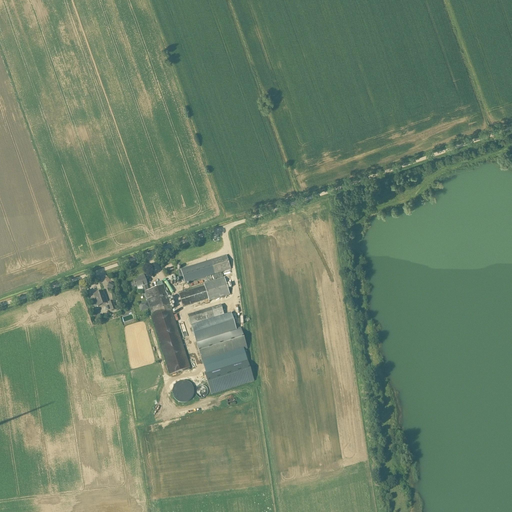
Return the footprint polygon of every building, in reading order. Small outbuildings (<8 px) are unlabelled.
[(186,250),(177,253),(179,260),(188,257),(186,250)] [(180,270),(181,271),(178,272),(181,282),(184,281),(185,284),(231,270),(226,255),(180,270)] [(133,281),(134,282),(131,283),(130,284),(132,288),(132,289),(135,288),(136,289),(142,287),(144,293),(152,317),(151,317),(169,375),(171,374),(190,368),(164,286),(149,291),(147,285),(144,276),(137,278),(138,280),(133,281)] [(224,278),(223,279),(204,285),(204,286),(179,294),(183,307),(208,300),(209,301),(228,295),(230,295),(224,278)] [(103,292),(94,295),(98,307),(108,303),(106,298),(105,298),(103,292)] [(211,309),(188,316),(191,326),(224,315),(221,306),(211,309)] [(126,314),(122,316),(124,322),(134,319),(132,313),(126,315),(126,314)] [(195,341),(236,329),(231,313),(224,315),(191,326),(195,341)] [(240,328),(196,342),(202,363),(247,349),(240,328)] [(254,383),(247,360),(204,374),(211,397),(254,383)] [(190,402),(192,383),(180,382),(179,390),(180,391),(179,398),(182,398),(182,401),(190,402)]
